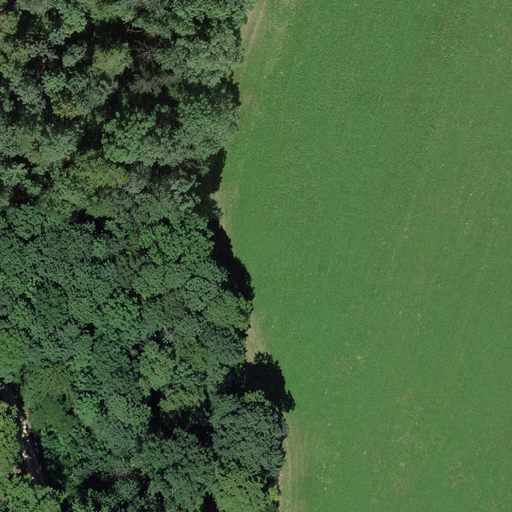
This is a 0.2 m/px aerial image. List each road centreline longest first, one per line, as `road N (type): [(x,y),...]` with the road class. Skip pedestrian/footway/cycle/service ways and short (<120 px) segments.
road 1 (track): [(181,470),(127,391),(41,302),(0,239)]
road 2 (track): [(293,511),(293,441),(229,297)]
road 3 (track): [(0,399),(45,511)]
